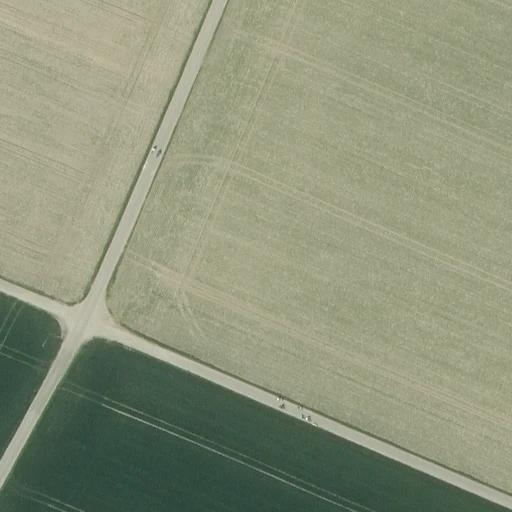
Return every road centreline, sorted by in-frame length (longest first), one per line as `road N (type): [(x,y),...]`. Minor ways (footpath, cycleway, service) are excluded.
road 1 (track): [(84,322),(511,509)]
road 2 (track): [(84,322),(221,0)]
road 3 (track): [(0,485),(84,322)]
